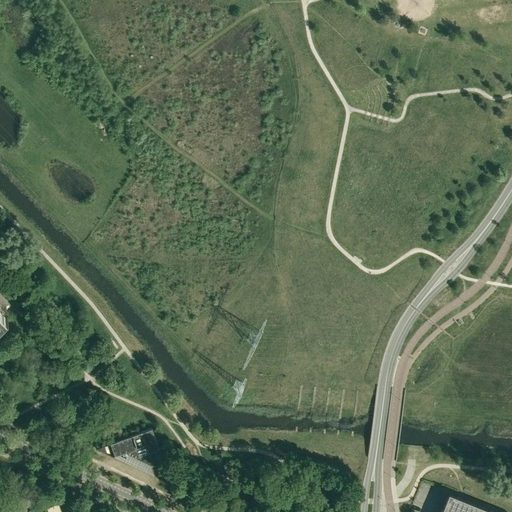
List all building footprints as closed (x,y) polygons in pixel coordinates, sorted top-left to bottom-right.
[(11,281),(8,277),(0,284),(0,285),(3,289),(11,281)] [(3,289),(7,293),(15,285),(11,281),(3,289)] [(7,293),(11,297),(19,289),(15,285),(7,293)] [(11,297),(15,300),(23,293),(19,289),(11,297)] [(15,300),(19,304),(19,305),(27,297),(23,293),(15,300)] [(96,448),(113,456),(125,452),(151,465),(155,476),(172,484),(152,428),(96,448)] [(496,511),(449,493),(441,511),(496,511)] [(46,506),(46,511),(61,511),(60,508),(60,504),(59,504),(58,502),(45,506),(45,507),(46,506)]
